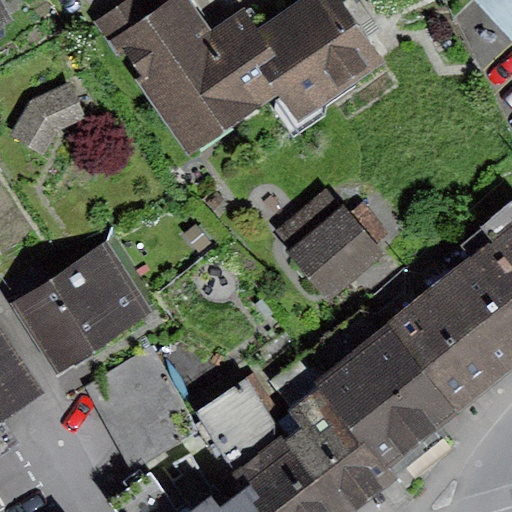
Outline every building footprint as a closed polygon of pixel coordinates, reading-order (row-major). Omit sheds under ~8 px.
[(0,0),(0,44),(5,42),(3,28),(12,23),(0,0)] [(140,0),(124,0),(91,23),(186,157),(281,90),(304,123),(385,67),(337,0),(302,0),(259,30),(245,10),(212,33),(188,0),(176,0),(152,17),(140,0)] [(511,0),(475,0),(511,38),(511,0)] [(30,103),(12,135),(30,148),(46,120),(78,105),(72,86),(30,103)] [(511,206),(480,233),(492,247),(472,263),(511,311),(511,206)] [(343,210),(289,254),(333,308),(387,264),(343,210)] [(107,247),(12,306),(58,378),(153,319),(107,247)] [(511,375),(511,311),(472,263),(451,280),(438,264),(414,283),(424,295),(499,386),(511,375)] [(499,386),(424,295),(414,303),(407,294),(378,317),(388,329),(459,418),(499,386)] [(0,323),(0,426),(46,398),(0,323)] [(388,329),(314,388),(385,476),(459,418),(388,329)] [(153,352),(85,387),(128,469),(196,435),(153,352)] [(275,423),(343,511),(356,511),(392,485),(385,476),(314,388),(299,366),(274,386),(293,409),(275,423)] [(248,489),(264,511),(343,511),(275,423),(246,381),(197,416),(248,489)] [(119,511),(264,511),(248,489),(231,501),(194,449),(165,470),(194,511),(169,511),(150,484),(116,508),(119,511)]
